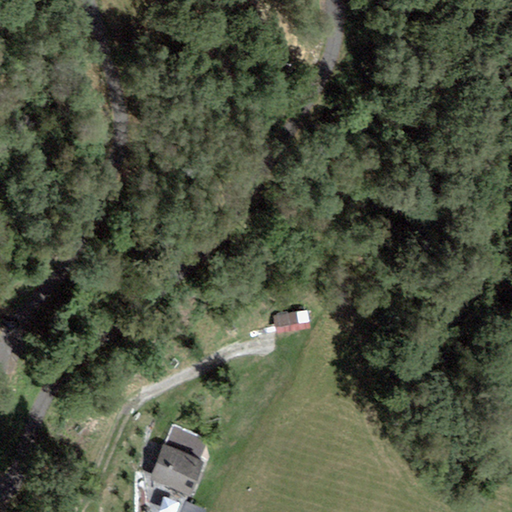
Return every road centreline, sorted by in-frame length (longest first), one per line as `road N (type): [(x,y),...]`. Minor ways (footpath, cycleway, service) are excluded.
road 1 (unclassified): [(0,490),(24,458),(54,384),(200,254),(240,205),(316,84),(331,46),(331,0)]
road 2 (unclassified): [(89,0),(114,76),(118,149),(108,187),(31,312),(0,386)]
road 3 (track): [(79,511),(139,403),(249,347),(295,339)]
